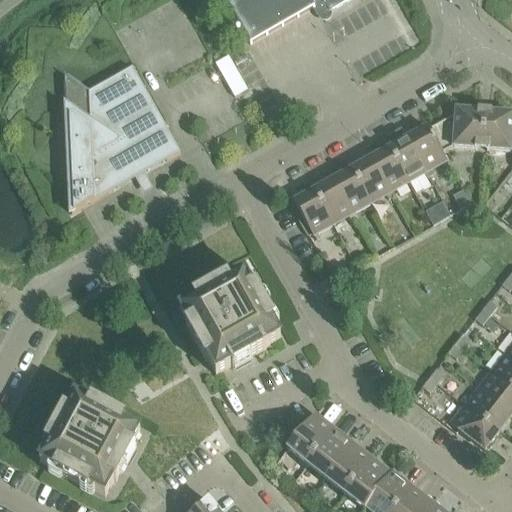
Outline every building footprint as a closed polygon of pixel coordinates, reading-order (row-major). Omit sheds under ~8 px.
[(222,0),(250,47),(313,12),(316,17),(324,12),(326,16),(329,15),(355,0),(222,0)] [(235,97),(248,92),(232,58),(219,63),(235,97)] [(71,217),(82,211),(134,182),(142,197),(153,191),(145,176),(180,156),(132,71),(89,95),(64,78),(64,79),(71,217)] [(481,153),(485,116),(479,116),(455,114),(455,118),(429,133),(442,157),(453,151),(459,151),(476,153),(481,153)] [(511,157),(511,118),(489,116),(485,116),(481,153),(487,154),(504,155),(510,155),(511,157)] [(429,133),(427,130),(408,140),(430,180),(432,178),(430,173),(446,164),(442,157),(429,133)] [(389,151),(408,185),(423,177),(426,182),(430,180),(408,140),(389,151)] [(408,185),(389,151),(370,162),(392,201),(395,200),(392,194),(408,185)] [(392,201),(370,162),(351,173),(370,207),(386,198),(388,203),(392,201)] [(370,207),(351,173),(332,183),(354,222),(357,220),(354,215),(370,207)] [(354,222),(332,183),(312,195),(332,228),(348,219),(351,224),(354,222)] [(332,228),(312,195),(293,205),(312,239),(314,238),(316,244),(320,242),(317,236),(332,228)] [(436,224),(450,216),(443,205),(430,214),(436,224)] [(186,330),(204,364),(206,362),(215,378),(231,369),(232,371),(256,358),(266,352),(264,350),(280,342),(271,326),(273,325),(255,291),(252,293),(244,277),(179,313),(188,329),(186,330)] [(511,283),(509,281),(502,289),(509,295),(511,291),(511,283)] [(489,305),(482,315),(489,320),(497,311),(489,305)] [(482,315),(475,323),(483,329),(489,320),(482,315)] [(463,339),(456,349),(463,354),(470,345),(463,339)] [(456,349),(449,357),(456,363),(463,354),(456,349)] [(491,376),(511,392),(511,365),(504,359),(491,376)] [(436,373),(429,383),(436,389),(444,379),(436,373)] [(477,393),(509,417),(511,420),(511,418),(511,392),(491,376),(477,393)] [(429,383),(422,391),(429,397),(436,389),(429,383)] [(464,410),(498,437),(511,420),(509,417),(477,393),(464,410)] [(54,476),(88,494),(89,492),(105,500),(113,484),(115,486),(133,452),(131,451),(140,435),(124,426),(125,424),(91,406),(90,408),(74,400),(39,466),(55,474),(54,476)] [(450,428),(484,455),(498,437),(464,410),(450,428)] [(314,419),(287,455),(306,470),(334,435),(314,419)] [(334,435),(306,470),(325,485),(353,449),(334,435)] [(353,449),(325,485),(344,500),(372,464),(353,449)] [(372,464),(344,500),(359,511),(365,511),(391,479),(390,478),(372,464)] [(365,511),(396,511),(412,492),(392,476),(390,478),(391,479),(365,511)] [(412,492),(396,511),(426,511),(430,507),(412,492)]
